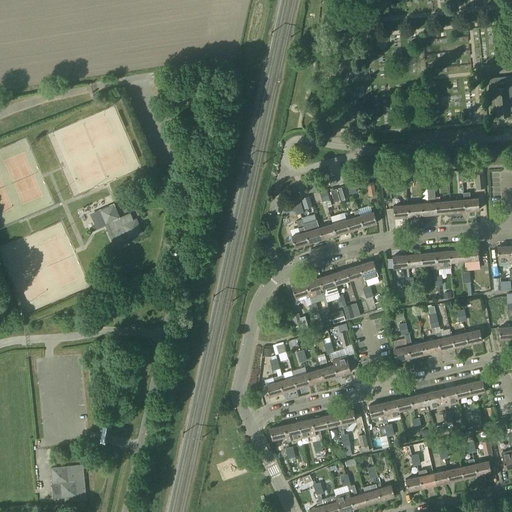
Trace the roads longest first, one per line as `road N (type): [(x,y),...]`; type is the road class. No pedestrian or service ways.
road 1 (residential): [(125,511),(186,191),(138,77),(0,113)]
road 2 (residential): [(511,231),(389,240),(281,272)]
road 3 (residential): [(247,420),(239,388),(256,308),(281,272)]
road 4 (residential): [(358,150),(511,136)]
road 5 (residential): [(380,387),(247,420)]
road 6 (residential): [(500,360),(380,387)]
